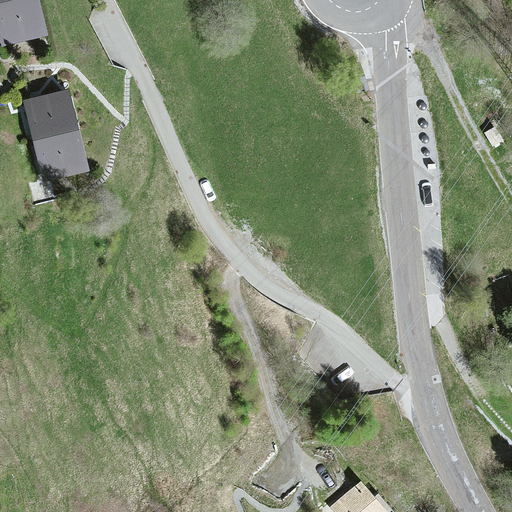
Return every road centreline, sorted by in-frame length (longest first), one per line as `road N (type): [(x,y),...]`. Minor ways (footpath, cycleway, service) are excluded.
road 1 (unclassified): [(479,511),(424,385),(376,3)]
road 2 (track): [(409,0),(511,200)]
